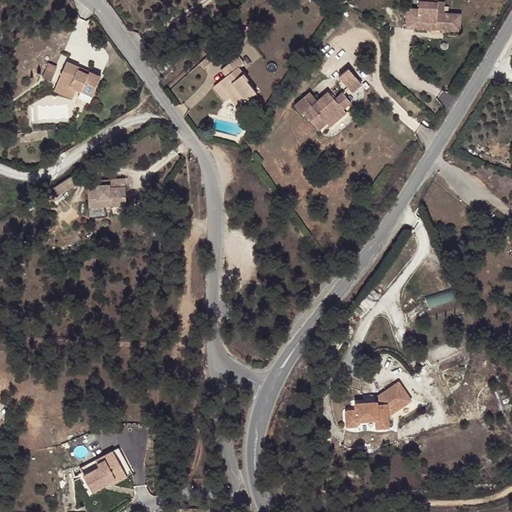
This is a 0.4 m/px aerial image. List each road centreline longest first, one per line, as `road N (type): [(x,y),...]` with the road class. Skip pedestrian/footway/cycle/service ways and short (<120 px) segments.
road 1 (residential): [(220,362),(211,340),(211,179),(195,140),(95,0)]
road 2 (tertiary): [(434,154),(269,387)]
road 3 (residential): [(220,362),(216,394),(235,490),(182,495),(136,511)]
road 4 (track): [(195,140),(165,122),(140,120),(107,129),(36,176),(0,173)]
road 5 (track): [(386,511),(400,503),(489,499),(511,485)]
road 6 (tertiary): [(269,387),(255,437),(266,511)]
